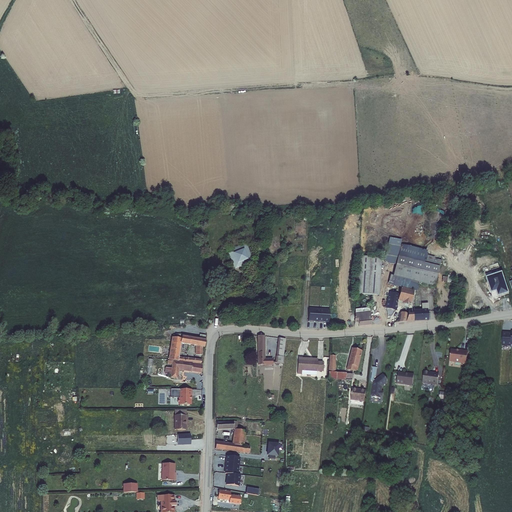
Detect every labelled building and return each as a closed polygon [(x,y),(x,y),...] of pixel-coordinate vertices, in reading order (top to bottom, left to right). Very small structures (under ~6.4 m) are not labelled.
[(388,285),(401,288),(414,291),(417,292),(418,287),(417,287),(418,283),(435,287),(441,261),(435,259),(435,258),(427,255),(428,252),(401,244),(401,241),(390,238),(384,263),(396,266),(393,277),(390,276),(388,285)] [(245,244),(227,252),(234,271),(252,263),(245,244)] [(381,259),(359,257),(356,295),(379,297),(381,259)] [(486,278),(493,298),(498,297),(497,294),(502,293),(503,295),(508,293),(502,273),(486,278)] [(401,288),(399,295),(397,302),(398,302),(403,303),(402,303),(410,305),(410,304),(411,304),(411,303),(413,295),(414,291),(401,288)] [(397,302),(399,295),(389,292),(385,309),(396,311),(397,307),(398,302),(397,302)] [(356,309),(355,320),(358,320),(359,326),(371,324),(370,312),(363,313),(362,308),(356,309)] [(324,323),(329,323),(330,310),(309,309),(308,321),(313,322),(318,323),(319,322),(324,322),(324,323)] [(422,311),(408,312),(408,314),(406,322),(406,323),(428,322),(428,311),(427,311),(422,311)] [(399,323),(406,322),(408,314),(400,313),(400,314),(401,315),(399,323)] [(511,345),(511,332),(503,332),(502,346),(511,346),(511,345)] [(181,337),(172,336),(169,359),(202,364),(202,359),(179,356),(181,343),(196,345),(195,355),(203,355),(203,347),(205,347),(206,338),(199,337),(182,335),(181,337)] [(277,345),(278,345),(277,362),(282,363),(285,337),(278,336),(277,345)] [(362,350),(352,347),(346,369),(357,371),(362,350)] [(450,350),(448,362),(465,364),(467,352),(458,350),(458,352),(455,351),(450,350)] [(317,361),(317,358),(298,357),(297,374),(301,374),(302,370),(316,371),(317,371),(322,371),(323,362),(323,361),(317,361)] [(201,373),(202,364),(172,360),(172,365),(171,367),(171,374),(170,377),(178,378),(179,371),(182,372),(182,370),(201,373)] [(377,367),(372,367),(371,380),(373,383),(372,397),(380,398),(380,396),(383,394),(381,391),(381,386),(387,382),(387,380),(384,376),(382,375),(375,380),(373,378),(376,376),(377,367)] [(336,372),(328,371),(328,379),(344,380),(344,378),(346,378),(346,379),(352,380),(352,378),(353,378),(353,373),(346,373),(346,372),(336,372)] [(398,372),(396,384),(412,386),(414,374),(398,372)] [(437,386),(438,374),(432,373),(431,374),(429,374),(429,373),(424,372),(422,384),(437,386)] [(191,397),(191,390),(171,390),(171,398),(180,398),(180,400),(179,400),(179,403),(180,403),(180,405),(191,405),(191,400),(192,400),(192,397),(191,397)] [(366,391),(351,390),(350,400),(364,401),(366,391)] [(186,420),(187,421),(188,415),(175,415),(175,429),(185,430),(186,420)] [(232,429),(234,429),(232,444),(243,445),(244,430),(237,430),(238,421),(235,421),(234,422),(218,422),(218,428),(232,428),(232,429)] [(232,444),(215,442),(215,450),(231,451),(232,444)] [(250,453),(251,445),(243,445),(232,444),(231,451),(250,453)] [(268,444),(268,456),(278,456),(278,445),(268,444)] [(238,457),(226,455),(225,464),(237,466),(238,457)] [(175,474),(175,464),(163,463),(162,481),(176,482),(176,474),(175,474)] [(237,466),(225,464),(224,473),(226,473),(237,475),(238,466),(237,466)] [(237,475),(226,473),(225,484),(238,486),(239,475),(237,475)] [(137,492),(137,484),(124,484),(124,492),(137,492)] [(257,496),(258,490),(246,488),(245,494),(257,496)] [(218,499),(229,500),(229,503),(240,504),(241,496),(230,495),(231,492),(219,491),(218,499)] [(174,502),(174,495),(158,495),(158,501),(161,501),(160,511),(174,511),(174,506),(175,506),(175,502),(174,502)]
